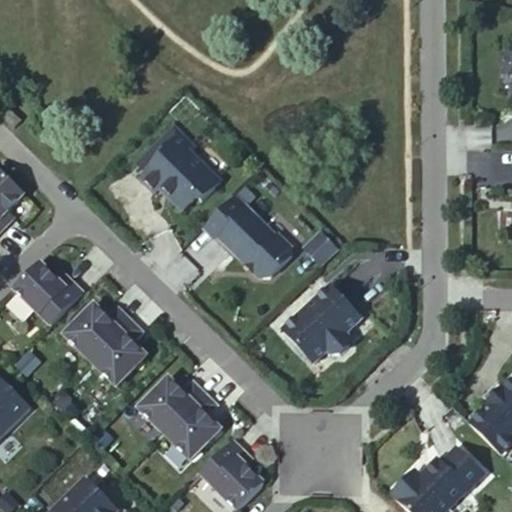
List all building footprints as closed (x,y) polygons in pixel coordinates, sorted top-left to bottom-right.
[(193,152),(172,131),(148,155),(157,163),(141,179),(136,184),(152,199),(158,192),(167,201),(165,203),(180,217),(194,203),(199,208),(218,188),(188,158),(193,152)] [(157,163),(148,155),(133,171),(141,179),(157,163)] [(21,201),(0,179),(0,233),(1,233),(0,231),(0,221),(4,218),(21,201)] [(260,284),(267,284),(290,260),(290,254),(276,240),(275,242),(244,212),(243,213),(232,202),(201,234),(212,245),(215,242),(246,273),(247,271),(258,281),(260,284)] [(4,218),(0,221),(0,231),(1,233),(10,224),(4,218)] [(322,231),(303,250),(322,268),(341,249),(322,231)] [(247,271),(246,273),(256,283),(258,281),(247,271)] [(36,273),(11,298),(46,332),(77,301),(66,290),(60,296),(52,288),(36,273)] [(57,282),(52,288),(60,296),(66,290),(57,282)] [(327,293),(280,337),(310,370),(324,357),(328,361),(336,361),(345,353),(346,344),(342,340),(358,326),(327,293)] [(87,313),(57,344),(84,368),(123,327),(111,316),(101,326),(87,313)] [(134,338),(123,327),(84,368),(110,393),(139,362),(125,348),(134,338)] [(467,429),(498,459),(511,444),(511,384),(502,394),(500,393),(485,408),(486,410),(467,429)] [(0,439),(27,412),(0,386),(0,439)] [(161,386),(131,416),(157,441),(197,401),(185,390),(176,400),(161,386)] [(481,405),(485,408),(500,393),(496,389),(481,405)] [(208,413),(197,401),(157,441),(182,467),(212,436),(198,422),(208,413)] [(226,511),(234,511),(255,491),(239,474),(230,465),(236,459),(225,448),(193,479),(226,511)] [(409,480),(389,500),(401,511),(448,511),(465,495),(466,496),(481,479),(454,453),(440,468),(435,463),(418,481),(414,485),(409,480)] [(236,459),(230,465),(239,474),(245,468),(236,459)] [(413,476),(409,480),(414,485),(418,481),(413,476)] [(108,511),(80,483),(51,511),(108,511)]
